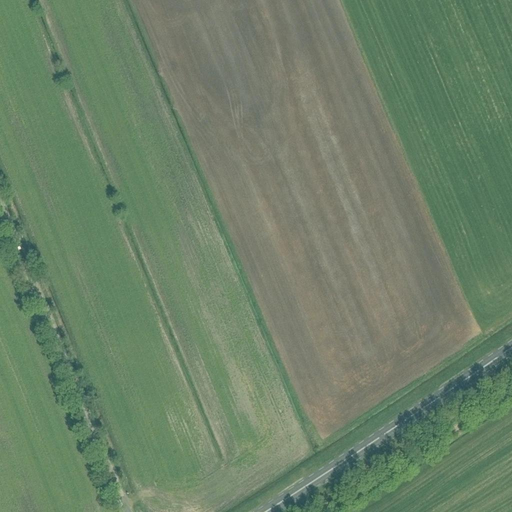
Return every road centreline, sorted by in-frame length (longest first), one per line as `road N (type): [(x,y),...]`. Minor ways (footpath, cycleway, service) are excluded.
road 1 (unclassified): [(126,511),(0,203)]
road 2 (primary): [(511,347),(266,511)]
road 3 (track): [(332,511),(511,392)]
